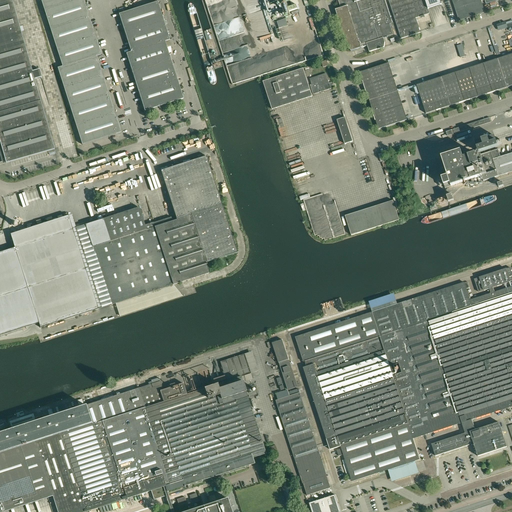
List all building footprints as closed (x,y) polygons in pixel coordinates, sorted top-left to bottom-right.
[(0,0),(0,141),(6,163),(54,149),(41,101),(34,79),(42,77),(40,69),(32,71),(31,67),(30,62),(28,57),(18,23),(17,18),(11,0),(0,0)] [(121,132),(116,117),(104,79),(96,56),(101,55),(83,0),(41,0),(63,67),(58,68),(82,145),(104,138),(121,132)] [(274,0),(275,0),(281,16),(299,10),(295,0),(266,0),(267,2),(274,0)] [(391,19),(384,0),(424,0),(428,9),(442,4),(441,2),(440,0),(338,0),(340,6),(343,6),(343,7),(336,10),(339,20),(347,46),(351,51),(362,48),(367,46),(367,47),(368,50),(369,51),(369,52),(374,50),(375,50),(384,47),(385,45),(385,42),(383,38),(386,37),(393,35),(389,24),(392,23),(391,19)] [(416,18),(417,18),(429,14),(428,9),(424,0),(389,0),(401,39),(404,38),(420,32),(416,18)] [(452,0),(459,20),(484,12),(482,5),(480,0),(452,0)] [(183,99),(177,79),(165,42),(170,40),(157,2),(119,14),(131,52),(126,53),(145,111),(183,99)] [(249,60),(247,48),(235,51),(235,55),(226,57),(227,64),(249,60)] [(496,91),(506,88),(511,85),(511,80),(504,57),(497,59),(487,62),(496,91)] [(479,96),(493,92),(496,91),(487,62),(483,64),(469,68),(479,96)] [(388,63),(360,72),(365,87),(393,78),(389,63),(388,63)] [(272,110),(312,97),(303,68),(263,82),(272,110)] [(461,102),(471,99),(479,96),(469,68),(455,73),(452,74),(461,102)] [(313,95),(314,94),(334,88),(332,82),(329,83),(326,73),(310,79),(311,85),(310,85),(313,95)] [(444,108),(457,103),(461,102),(452,74),(435,79),(444,108)] [(365,87),(369,101),(398,92),(393,78),(365,87)] [(426,114),(433,111),(444,108),(435,79),(417,85),(426,114)] [(402,106),(401,102),(398,92),(369,101),(373,111),(374,115),(402,106)] [(378,129),(407,120),(402,106),(374,115),(375,118),(378,129)] [(445,132),(447,137),(491,123),(490,117),(445,132)] [(345,144),(353,141),(345,118),(337,120),(345,144)] [(479,152),(503,145),(501,140),(497,141),(495,135),(475,142),(479,152)] [(498,176),(511,171),(511,152),(501,157),(498,149),(476,156),(475,154),(463,158),(461,151),(451,154),(441,157),(447,174),(442,175),(443,178),(442,178),(443,180),(439,182),(440,186),(444,184),(444,186),(445,188),(461,183),(465,182),(468,181),(480,177),(482,176),(483,181),(489,179),(490,181),(492,180),(492,178),(498,176)] [(171,218),(153,223),(173,285),(188,280),(209,273),(206,263),(237,253),(207,157),(161,171),(177,220),(172,221),(171,218)] [(52,242),(53,245),(59,243),(54,226),(47,229),(50,235),(46,237),(48,243),(52,242)] [(14,248),(0,252),(0,335),(38,323),(14,248)] [(464,282),(422,296),(398,304),(377,311),(372,313),(295,337),(303,362),(305,361),(307,367),(304,368),(314,400),(331,450),(336,448),(341,447),(341,449),(337,450),(338,456),(343,455),(352,481),(379,473),(388,470),(415,461),(420,459),(413,439),(417,437),(434,432),(462,423),(464,431),(465,433),(432,444),(435,456),(469,445),(468,443),(473,441),(478,456),(507,447),(499,422),(475,430),(472,419),(474,419),(504,409),(511,406),(511,286),(494,292),(492,288),(511,281),(511,273),(510,268),(507,269),(479,277),(474,279),(478,292),(489,289),(491,294),(470,300),(469,297),(472,296),(467,282),(465,282),(464,282)] [(83,273),(69,275),(70,281),(84,279),(83,273)] [(289,359),(287,355),(282,340),(272,343),(279,363),(289,359)] [(246,392),(241,377),(258,371),(252,352),(220,362),(225,376),(213,379),(215,385),(204,389),(203,384),(200,385),(200,383),(192,386),(193,389),(198,388),(199,390),(186,394),(183,384),(178,385),(163,390),(160,381),(139,388),(104,399),(0,433),(0,511),(53,496),(57,511),(67,511),(85,507),(86,511),(151,491),(154,500),(168,495),(167,492),(238,469),(254,464),(252,458),(266,454),(246,392)] [(288,390),(298,387),(289,360),(279,363),(288,390)] [(331,488),(300,394),(298,389),(288,392),(287,390),(276,394),(278,400),(276,400),(304,486),(307,496),(331,488)] [(192,504),(199,502),(196,493),(189,495),(192,504)] [(312,511),(340,511),(335,495),(309,503),(312,511)] [(187,503),(185,497),(177,500),(179,506),(187,503)] [(184,511),(231,511),(227,498),(184,511)]
